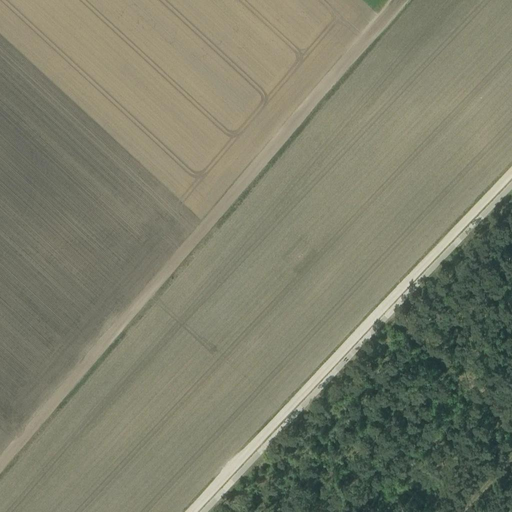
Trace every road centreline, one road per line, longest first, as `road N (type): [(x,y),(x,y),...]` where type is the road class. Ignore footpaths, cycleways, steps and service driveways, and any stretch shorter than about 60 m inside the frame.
road 1 (track): [(399,0),(0,466)]
road 2 (track): [(511,173),(194,511)]
